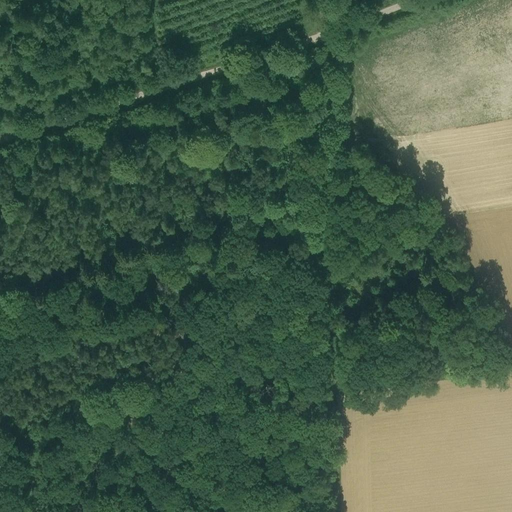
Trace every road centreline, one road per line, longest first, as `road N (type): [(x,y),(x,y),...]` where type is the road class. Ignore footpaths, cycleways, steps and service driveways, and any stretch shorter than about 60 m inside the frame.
road 1 (unclassified): [(0,138),(413,0)]
road 2 (track): [(324,0),(336,379)]
road 3 (track): [(336,379),(0,491)]
road 4 (track): [(336,379),(339,511)]
